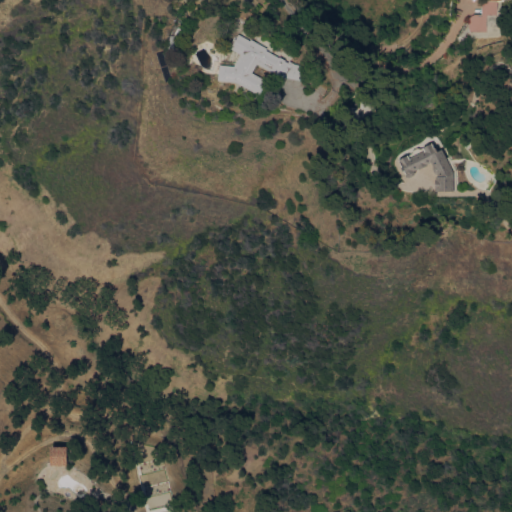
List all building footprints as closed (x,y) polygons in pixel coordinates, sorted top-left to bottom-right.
[(502,37),(470,38),(469,20),(471,16),(473,15),(476,14),(482,14),(482,0),(498,0),(498,14),(501,14),(502,37)] [(171,35),(175,35),(180,26),(187,30),(181,39),(181,50),(178,50),(178,49),(173,51),(170,47),(171,35)] [(269,48),(268,50),(282,57),(282,56),(288,60),(291,62),(292,60),(297,64),(307,65),(305,80),(287,77),(286,78),(260,63),(254,72),(273,83),(265,97),(238,81),(221,79),(222,64),(236,66),(243,54),(231,47),(237,36),(240,37),(241,34),(252,40),(253,39),(269,48)] [(435,143),(443,159),(442,161),(438,163),(436,163),(435,161),(417,170),(417,172),(417,174),(412,176),(410,176),(402,159),(411,155),(412,157),(427,150),(426,147),(435,143)] [(454,176),(454,190),(439,190),(439,176),(454,176)] [(69,465),(52,465),(52,446),(69,447),(69,465)]
